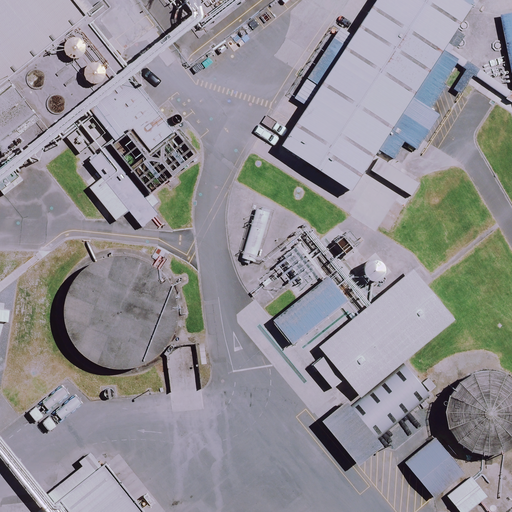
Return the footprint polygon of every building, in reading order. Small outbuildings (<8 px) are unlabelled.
[(0,0),(0,115),(65,63),(14,0),(0,0)] [(365,0),(340,40),(326,31),(283,97),(297,106),(268,152),(339,197),(368,151),(383,160),(445,64),(430,54),(464,0),(365,0)] [(511,13),(487,18),(511,135),(511,13)] [(61,50),(61,53),(63,57),(65,59),(67,60),(69,62),(71,62),(74,63),(76,63),(78,62),(80,61),(83,60),(84,59),(86,57),(87,55),(88,53),(88,50),(88,48),(88,45),(87,43),(86,41),(84,39),(82,38),(80,37),(78,36),(76,35),(73,35),(71,36),(69,37),(67,38),(65,39),(63,41),(62,43),(61,46),(61,48),(61,50)] [(84,73),(83,75),(84,79),(84,81),(85,83),(87,85),(88,86),(90,87),(92,88),(94,88),(96,88),(99,88),(101,87),(102,86),(104,85),(105,83),(107,81),(107,79),(108,77),(108,75),(107,73),(107,71),(106,69),(104,67),(103,66),(101,65),(99,64),(97,64),(95,64),(92,64),(90,65),(89,66),(87,67),(86,69),(84,71),(84,73)] [(148,200),(151,198),(199,157),(134,80),(81,125),(101,149),(89,159),(105,178),(90,191),(116,222),(128,212),(142,228),(159,214),(148,200)] [(123,265),(100,262),(79,268),(61,282),(49,301),(46,323),(52,345),(66,363),(85,375),(108,378),(129,372),(147,358),(159,339),(162,316),(156,295),(143,277),(123,265)] [(410,276),(320,351),(356,394),(446,319),(410,276)] [(334,301),(315,280),(263,324),(281,346),(334,301)] [(384,439),(392,449),(418,428),(410,418),(432,400),(405,366),(351,409),(348,404),(324,424),(357,466),(382,446),(379,443),(384,439)] [(449,430),(450,432),(454,439),(459,445),(465,450),(471,453),(479,456),(486,457),(494,457),(502,456),(509,453),(511,451),(511,374),(509,373),(501,370),(494,369),(486,369),(478,370),(471,373),(464,377),(458,382),(453,388),(450,394),(447,402),(446,409),(446,417),(447,425),(449,430)] [(457,471),(427,435),(394,463),(424,499),(457,471)] [(125,511),(89,467),(44,502),(52,511),(125,511)] [(468,511),(487,497),(472,478),(447,497),(459,511),(468,511)]
